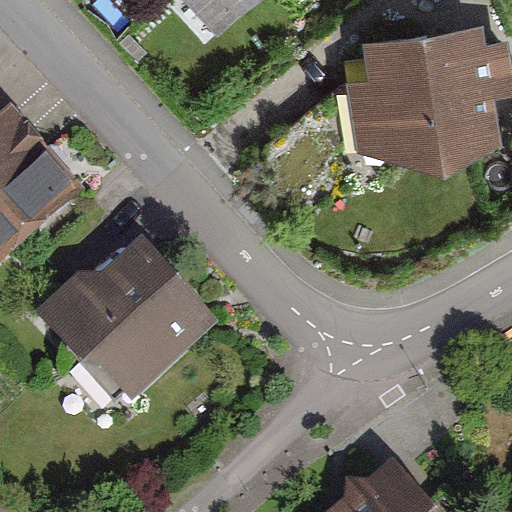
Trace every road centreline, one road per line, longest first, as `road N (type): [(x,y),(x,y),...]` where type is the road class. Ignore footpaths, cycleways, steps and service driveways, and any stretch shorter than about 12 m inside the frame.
road 1 (residential): [(354,366),(5,0)]
road 2 (residential): [(354,366),(198,511)]
road 3 (residential): [(511,279),(354,366)]
